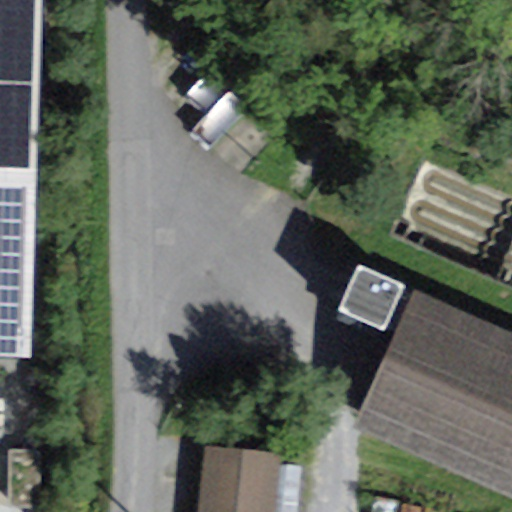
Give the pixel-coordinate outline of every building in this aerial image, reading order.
[(0,0),(0,164),(26,166),(31,0),(0,0)] [(0,346),(20,347),(26,166),(0,164),(0,346)] [(359,269),(337,319),(380,338),(402,288),(359,269)] [(511,481),(511,350),(414,308),(366,418),(511,481)] [(265,511),(271,464),(211,458),(205,511),(265,511)]
